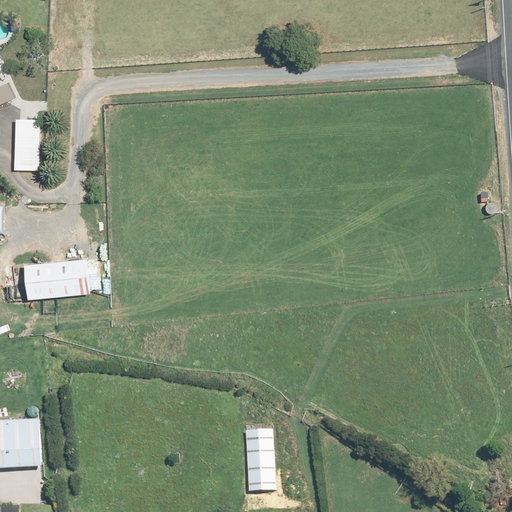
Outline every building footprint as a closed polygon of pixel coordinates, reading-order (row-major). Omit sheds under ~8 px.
[(0,103),(17,96),(9,80),(0,83),(0,103)] [(20,118),(13,118),(11,171),(39,171),(40,120),(31,120),(31,108),(20,107),(20,118)] [(86,258),(21,263),(24,298),(89,293),(86,258)] [(0,421),(0,470),(43,469),(41,420),(0,421)] [(273,431),(244,432),(247,492),(276,490),(273,431)]
